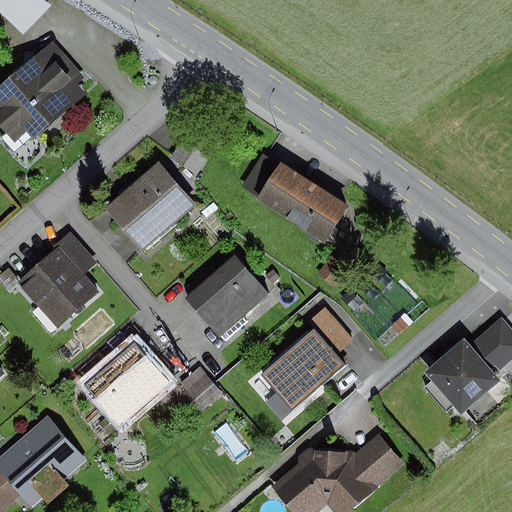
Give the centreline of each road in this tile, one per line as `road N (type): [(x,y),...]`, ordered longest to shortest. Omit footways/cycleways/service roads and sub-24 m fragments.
road 1 (primary): [(511,263),(218,52)]
road 2 (residential): [(218,52),(0,250)]
